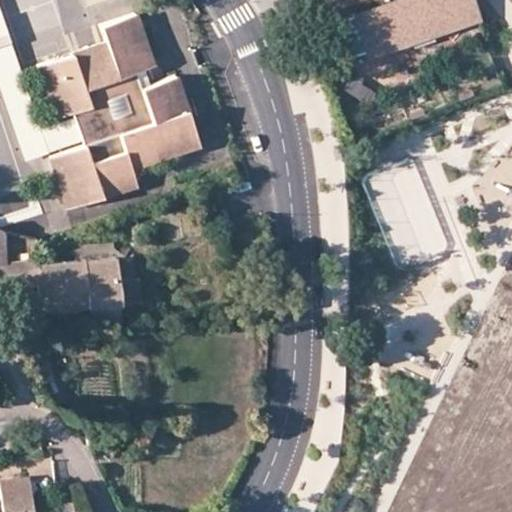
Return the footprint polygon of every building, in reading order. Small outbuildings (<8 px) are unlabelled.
[(323,0),(337,36),(356,29),(351,17),(356,15),(371,56),(391,49),(389,43),(412,35),(417,47),(436,40),(432,27),(455,19),(457,25),(476,17),(469,0),(323,0)] [(53,117),(69,111),(72,117),(79,139),(81,145),(47,157),(65,208),(100,196),(101,198),(135,187),(129,168),(195,146),(186,118),(194,116),(188,100),(184,101),(175,74),(138,88),(132,70),(151,64),(134,13),(98,25),(104,40),(35,64),(53,117)] [(79,139),(72,117),(39,126),(0,15),(0,91),(23,159),(48,152),(47,150),(79,139)] [(341,91),(368,102),(374,88),(347,76),(341,91)] [(114,249),(36,263),(35,258),(19,260),(23,285),(39,283),(43,309),(122,294),(114,249)] [(0,289),(23,285),(19,260),(4,263),(4,265),(4,272),(0,271),(0,289)] [(34,362),(48,394),(55,391),(50,379),(53,378),(45,358),(34,362)] [(94,444),(114,444),(114,436),(101,436),(101,428),(94,429),(94,444)] [(30,511),(27,475),(0,477),(0,511),(30,511)]
